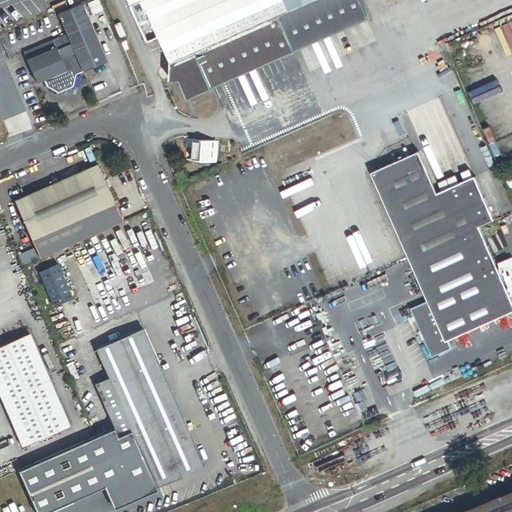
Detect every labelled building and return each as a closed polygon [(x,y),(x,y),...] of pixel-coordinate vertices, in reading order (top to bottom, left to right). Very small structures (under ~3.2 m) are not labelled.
[(182,81),(190,100),(371,20),(361,0),(131,0),(149,42),(162,37),(174,64),(173,81),(182,81)] [(59,13),(68,35),(83,72),(107,62),(83,4),(59,13)] [(83,72),(68,35),(25,53),(38,83),(44,80),(47,87),(59,93),(75,87),(77,75),(83,72)] [(187,159),(187,161),(219,163),(221,142),(189,139),(188,148),(194,149),(193,159),(187,159)] [(420,152),(372,173),(430,301),(412,309),(433,357),(452,348),(449,341),(511,311),(511,297),(480,227),(495,221),(475,177),(439,194),(420,152)] [(16,200),(42,260),(125,223),(101,168),(99,164),(98,164),(16,200)] [(180,183),(192,178),(187,169),(176,174),(180,183)] [(77,262),(97,307),(155,282),(134,236),(77,262)] [(58,263),(39,271),(54,307),(73,298),(58,263)] [(108,377),(95,383),(116,431),(19,474),(35,511),(48,511),(104,488),(125,479),(133,497),(204,466),(143,328),(96,349),(108,377)] [(0,345),(0,395),(22,447),(69,426),(29,333),(0,345)] [(125,479),(104,488),(112,506),(133,497),(125,479)] [(511,511),(511,494),(468,511),(511,511)]
